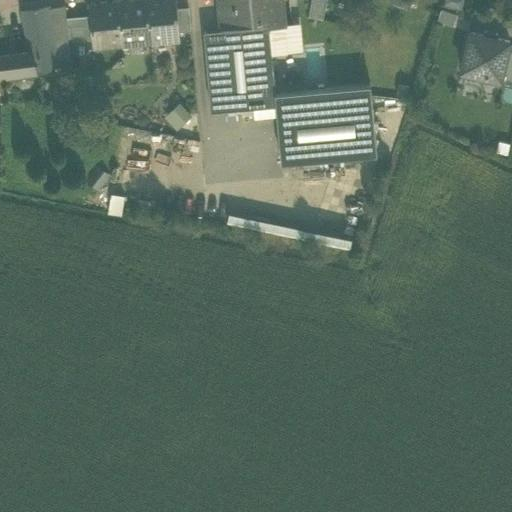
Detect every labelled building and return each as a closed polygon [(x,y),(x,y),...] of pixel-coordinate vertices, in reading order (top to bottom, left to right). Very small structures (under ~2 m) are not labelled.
[(93,43),(122,41),(117,0),(109,0),(89,2),(90,16),(92,39),(93,43)] [(117,0),(122,41),(150,38),(146,0),(117,0)] [(175,0),(146,0),(150,38),(179,35),(179,31),(177,8),(175,0)] [(221,30),(268,25),(284,24),(282,0),(217,0),(219,18),(221,30)] [(311,0),(308,16),(322,19),(326,0),(311,0)] [(442,0),(439,20),(455,22),(459,0),(442,0)] [(177,8),(179,31),(190,30),(188,6),(177,8)] [(24,11),(32,54),(34,70),(57,66),(53,42),(48,12),(47,7),(24,11)] [(53,42),(68,41),(66,17),(66,10),(48,12),(53,42)] [(68,41),(81,40),(79,16),(66,17),(68,41)] [(90,16),(79,16),(81,40),(92,39),(90,16)] [(284,24),(268,25),(270,53),(301,50),(298,22),(284,24)] [(274,93),(270,53),(268,25),(221,30),(209,31),(204,31),(211,111),(275,105),(274,93)] [(483,76),(500,80),(507,50),(509,41),(470,31),(461,70),(464,71),(483,76)] [(511,51),(507,50),(500,80),(499,81),(511,84),(511,51)] [(0,75),(34,70),(32,54),(0,59),(0,75)] [(483,76),(464,71),(462,81),(481,85),(483,76)] [(275,105),(279,152),(375,144),(370,84),(274,93),(275,105)] [(164,115),(176,128),(192,115),(181,101),(164,115)] [(376,154),(375,144),(279,152),(280,163),(376,154)] [(124,197),(111,195),(108,213),(121,215),(124,197)] [(349,247),(351,237),(228,212),(226,222),(349,247)]
